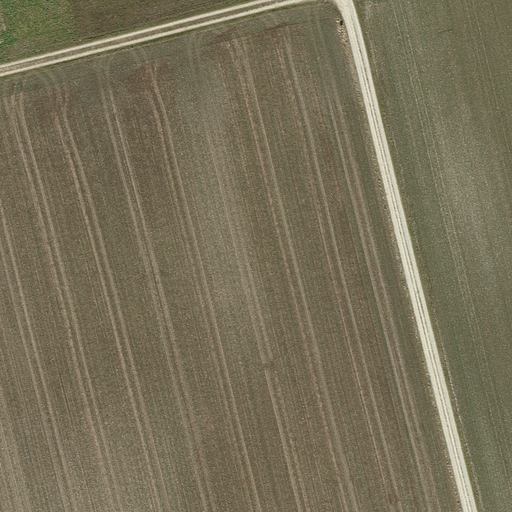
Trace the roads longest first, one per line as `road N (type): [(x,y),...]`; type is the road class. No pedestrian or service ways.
road 1 (track): [(472,511),(346,0)]
road 2 (track): [(0,73),(286,0)]
